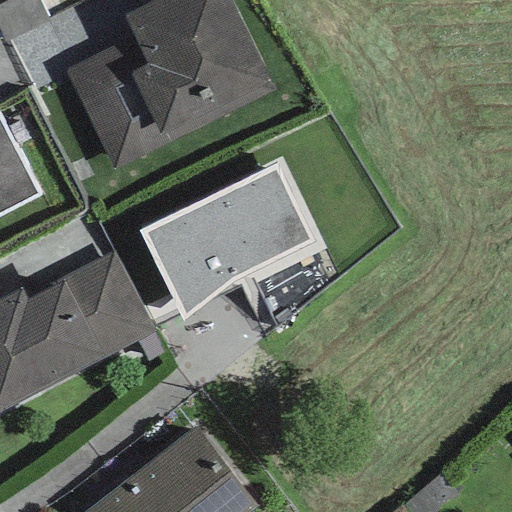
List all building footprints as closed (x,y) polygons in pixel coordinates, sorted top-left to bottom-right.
[(7,0),(0,4),(0,32),(4,43),(48,23),(37,0),(7,0)] [(64,70),(111,167),(272,90),(227,0),(158,0),(124,16),(135,36),(64,70)] [(0,213),(39,193),(0,118),(0,213)] [(275,164),(137,230),(182,319),(234,281),(314,243),(275,164)] [(113,250),(59,278),(61,283),(102,361),(157,332),(113,250)] [(0,410),(102,361),(61,283),(26,299),(21,290),(0,300),(0,410)] [(195,426),(85,511),(250,511),(257,507),(195,426)] [(405,511),(435,511),(457,495),(441,475),(401,507),(405,511)]
